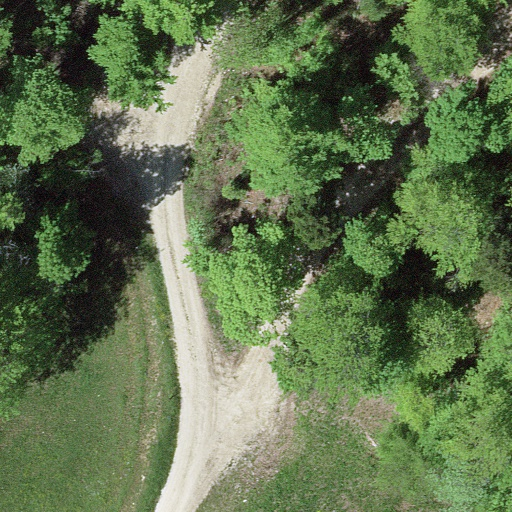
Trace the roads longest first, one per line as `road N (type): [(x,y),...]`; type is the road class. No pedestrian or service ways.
road 1 (track): [(511,10),(339,205),(246,396),(200,436)]
road 2 (track): [(173,511),(200,436),(192,327),(163,187),(180,99),(220,0)]
